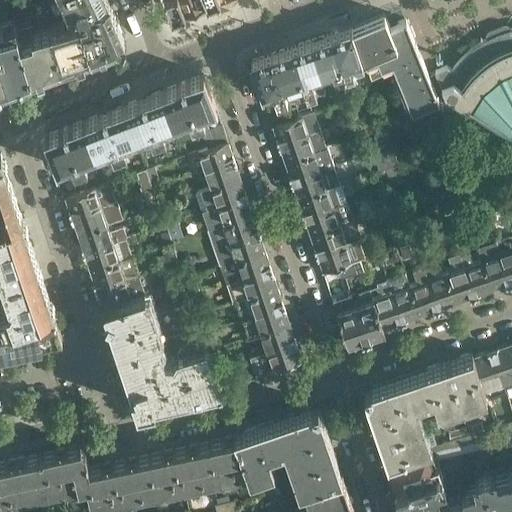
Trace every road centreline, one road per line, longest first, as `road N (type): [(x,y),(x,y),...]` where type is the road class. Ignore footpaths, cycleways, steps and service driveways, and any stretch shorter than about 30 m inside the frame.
road 1 (residential): [(222,42),(328,377)]
road 2 (residential): [(328,377),(139,427),(106,411),(91,362)]
road 3 (residential): [(91,362),(17,115)]
road 4 (residential): [(328,377),(511,314)]
road 5 (residential): [(17,115),(163,61)]
road 6 (residential): [(380,511),(328,377)]
road 7 (residential): [(222,42),(337,0)]
